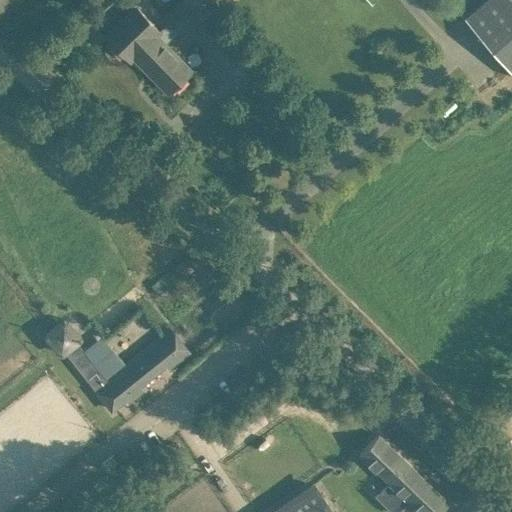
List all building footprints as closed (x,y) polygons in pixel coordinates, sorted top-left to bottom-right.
[(0,0),(0,15),(5,11),(15,0),(0,0)] [(179,0),(164,15),(168,20),(178,30),(182,34),(210,8),(202,0),(179,0)] [(511,71),(511,0),(485,0),(465,18),(511,71)] [(119,21),(105,35),(129,60),(133,56),(168,92),(182,78),(192,68),(167,41),(178,30),(168,20),(159,28),(137,4),(119,21)] [(165,365),(169,370),(191,352),(170,324),(93,387),(111,410),(124,399),(127,403),(144,388),(141,384),(165,365)] [(364,448),(360,452),(387,478),(373,494),(392,511),(396,511),(409,499),(422,511),(437,511),(448,501),(377,434),(364,448)] [(272,511),(334,511),(315,483),(272,511)]
